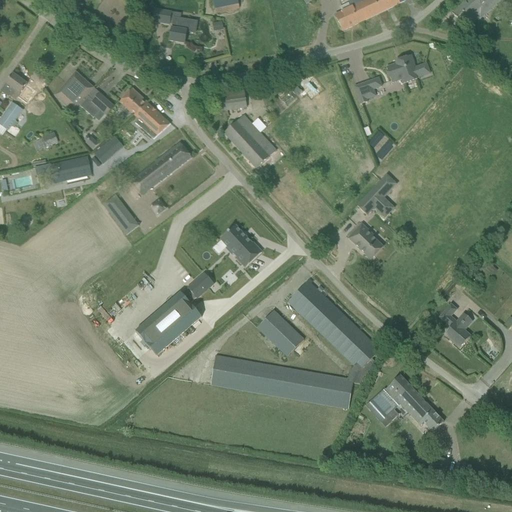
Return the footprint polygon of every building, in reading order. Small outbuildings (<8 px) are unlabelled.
[(240,10),(237,0),(212,0),(216,15),(240,10)] [(351,9),(347,11),(335,16),(343,33),(406,2),(404,0),(369,0),(362,3),(360,0),(355,0),(349,3),(351,9)] [(491,0),(467,0),(454,12),(464,24),(470,19),(482,19),(483,9),(491,0)] [(155,13),(153,23),(169,26),(170,24),(173,24),(172,30),(170,42),(185,45),(186,35),(187,33),(189,33),(191,21),(182,20),(181,20),(182,15),(156,11),(155,13)] [(222,23),(213,25),(214,32),(223,31),(222,23)] [(396,65),(386,69),(392,84),(401,81),(402,85),(417,80),(417,79),(421,78),(430,74),(427,65),(417,68),(415,69),(411,57),(395,63),(396,65)] [(76,73),(54,97),(73,114),(80,106),(81,107),(80,107),(94,119),(100,112),(106,117),(114,108),(100,95),(93,102),(88,98),(95,91),(76,73)] [(7,83),(6,85),(13,91),(9,97),(15,101),(18,98),(27,104),(32,98),(31,97),(35,92),(27,86),(27,85),(13,75),(7,83)] [(363,85),(354,88),(361,106),(368,104),(366,99),(375,95),(374,91),(382,88),(379,80),(363,86),(363,85)] [(284,84),(278,89),(285,97),(291,92),(284,84)] [(135,118),(148,104),(132,90),(125,98),(120,103),(135,118)] [(247,109),(245,92),(222,95),(224,112),(247,109)] [(12,104),(2,118),(12,125),(22,112),(19,109),(12,104)] [(137,122),(135,125),(153,141),(156,139),(171,125),(157,113),(152,108),(148,104),(135,118),(139,121),(137,122)] [(254,141),(261,135),(244,117),(224,136),(242,155),(256,143),(254,141)] [(36,142),(33,143),(37,153),(45,149),(58,144),(54,134),(42,138),(41,139),(41,140),(36,142)] [(256,143),(242,155),(256,171),(276,152),(261,135),(254,141),(256,143)] [(114,138),(95,155),(103,166),(123,149),(114,138)] [(99,145),(91,139),(86,144),(94,151),(99,145)] [(143,199),(192,159),(180,145),(131,184),(143,199)] [(88,158),(50,166),(55,185),(92,177),(88,158)] [(290,161),(279,171),(289,181),(299,172),(290,161)] [(381,183),(357,207),(367,217),(375,209),(379,205),(389,215),(395,209),(384,199),(385,198),(391,192),(381,183)] [(104,208),(111,216),(123,207),(117,199),(104,208)] [(159,199),(149,206),(158,217),(167,209),(159,199)] [(128,238),(140,228),(134,221),(122,230),(128,238)] [(376,238),(362,225),(348,240),(371,262),(383,248),(374,240),(376,238)] [(235,228),(221,241),(228,248),(225,250),(232,256),(234,254),(238,259),(237,260),(246,269),(262,253),(253,244),(252,245),(235,228)] [(149,282),(130,256),(84,290),(104,316),(149,282)] [(489,265),(485,269),(491,275),(495,270),(489,265)] [(204,275),(187,290),(188,290),(196,300),(213,285),(204,275)] [(467,286),(471,282),(467,278),(463,282),(467,286)] [(308,282),(301,290),(288,303),(354,367),(349,372),(348,381),(216,357),(210,386),(348,410),(353,384),(360,386),(375,363),(372,360),(380,351),(308,282)] [(181,294),(135,333),(156,357),(201,318),(190,305),(182,295),(181,294)] [(451,306),(439,319),(448,326),(450,324),(453,327),(445,336),(459,349),(470,338),(464,332),(471,324),(463,316),(457,324),(451,318),(457,311),(451,306)] [(285,356),(287,359),(304,341),(275,312),(258,330),(285,356)] [(433,433),(434,432),(443,424),(399,378),(392,384),(383,393),(396,405),(398,403),(420,427),(424,423),(433,433)] [(370,403),(365,407),(380,423),(385,419),(370,403)] [(419,471),(446,475),(449,462),(433,459),(433,461),(421,459),(419,471)]
